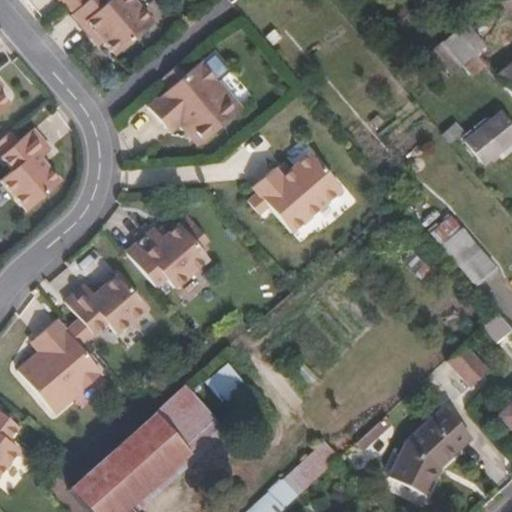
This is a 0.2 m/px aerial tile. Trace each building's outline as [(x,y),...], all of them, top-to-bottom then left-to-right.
[(96,46),(101,41),(112,55),(151,22),(132,0),(70,0),(65,5),(70,12),(69,13),(96,46)] [(487,47),(468,22),(458,30),(477,54),(487,47)] [(448,77),(477,54),(458,30),(429,53),(448,77)] [(229,69),(213,50),(203,57),(183,74),(175,64),(162,76),(170,86),(145,107),(166,133),(177,125),(195,146),(239,108),(215,80),(229,69)] [(511,66),(498,77),(511,95),(511,66)] [(511,150),(511,126),(500,113),(489,122),(485,117),(463,136),(485,163),(507,145),(511,150)] [(450,144),(464,133),(456,123),(442,135),(450,144)] [(59,186),(40,162),(50,154),(32,133),(18,146),(10,136),(0,144),(0,151),(5,157),(1,161),(13,175),(2,183),(27,214),(59,186)] [(341,190),(309,152),(280,177),(273,168),(250,187),(255,193),(246,201),(257,215),(267,207),(289,233),(341,190)] [(497,270),(451,215),(430,234),(476,287),(497,270)] [(166,234),(161,228),(156,232),(152,229),(123,254),(152,288),(163,279),(172,290),(206,260),(197,249),(206,241),(196,227),(186,236),(177,225),(166,234)] [(114,335),(144,309),(115,275),(91,296),(83,285),(62,303),(77,321),(70,326),(83,341),(105,324),(114,335)] [(511,332),(511,329),(498,313),(485,325),(500,343),(511,332)] [(28,342),(36,353),(15,372),(52,414),(100,374),(77,346),(83,341),(70,326),(62,331),(54,321),(28,342)] [(469,345),(445,358),(463,389),(487,375),(469,345)] [(226,366),(209,380),(221,394),(238,381),(226,366)] [(123,511),(126,510),(196,450),(222,427),(185,385),(156,409),(67,487),(88,511),(123,511)] [(473,442),(469,437),(444,411),(408,444),(393,486),(430,500),(440,472),(473,442)] [(0,472),(17,451),(5,441),(15,428),(0,415),(0,472)] [(363,453),(392,426),(384,417),(356,443),(363,453)] [(280,511),(296,498),(284,486),(253,511),(280,511)]
